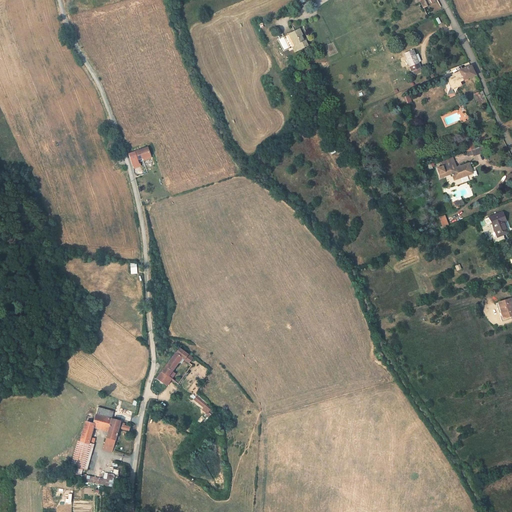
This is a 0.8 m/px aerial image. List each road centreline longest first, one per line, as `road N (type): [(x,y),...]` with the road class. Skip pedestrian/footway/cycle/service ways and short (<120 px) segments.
road 1 (unclassified): [(58,0),(103,96),(144,237),(151,371),(131,511)]
road 2 (unclassified): [(444,0),(511,145)]
